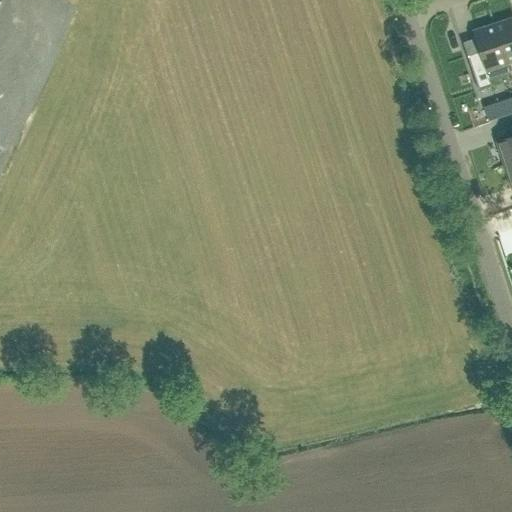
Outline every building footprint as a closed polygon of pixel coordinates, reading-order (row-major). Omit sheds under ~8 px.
[(511,19),(494,25),(506,64),(511,61),(511,19)] [(506,64),(494,25),(472,32),(479,52),(468,56),(479,90),(491,86),(486,71),(506,64)] [(511,137),(496,142),(503,166),(511,162),(511,137)] [(511,162),(503,166),(511,188),(511,162)] [(0,264),(0,274),(8,276),(15,248),(4,246),(0,264)] [(22,287),(27,257),(17,256),(12,285),(22,287)] [(85,284),(76,289),(91,313),(99,308),(85,284)] [(42,291),(30,296),(44,325),(56,319),(42,291)]
